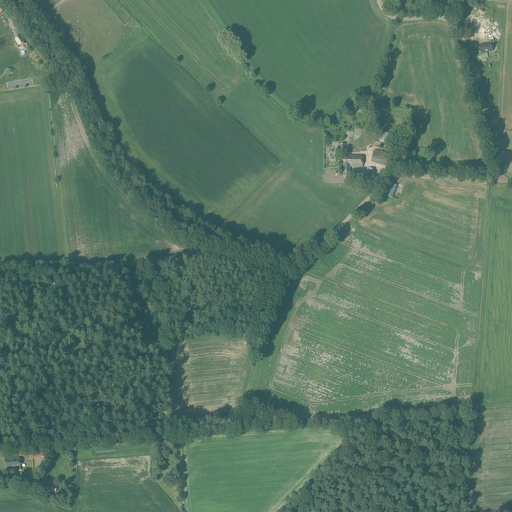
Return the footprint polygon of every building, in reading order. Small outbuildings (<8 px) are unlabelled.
[(463,25),(464,29),(476,25),(476,27),(480,26),(479,24),(477,25),(476,21),(463,25)] [(15,37),(15,40),(18,45),(21,46),(24,44),(24,41),(21,36),(18,35),(15,37)] [(479,46),(481,54),(492,51),(491,44),(494,43),(493,40),(488,42),(488,44),(479,46)] [(371,163),(388,167),(392,155),(374,150),(371,163)] [(362,156),(343,156),(343,177),(350,177),(350,167),(362,167),(362,156)] [(417,163),(431,164),(432,157),(418,156),(417,163)] [(373,182),(358,173),(353,180),(369,189),(373,182)] [(392,198),(397,185),(392,183),(393,181),(387,179),(385,185),(381,194),(392,198)] [(4,459),(5,468),(19,467),(19,458),(4,459)]
